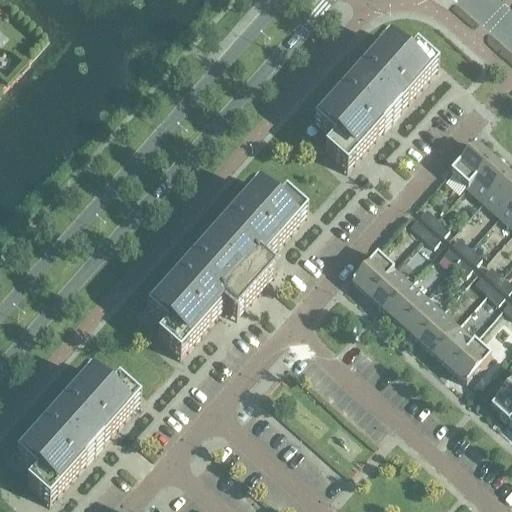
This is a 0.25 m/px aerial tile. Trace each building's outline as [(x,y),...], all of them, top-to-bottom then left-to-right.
[(383,137),(402,116),(398,113),(435,72),(416,55),(407,64),(392,52),(385,61),(379,56),(321,121),(327,125),(319,134),(333,147),(324,157),(343,174),(380,133),(383,137)] [(467,192),(491,165),(474,150),(450,177),(467,192)] [(483,207),(507,179),(491,165),(467,192),(483,207)] [(499,221),(511,206),(511,183),(507,179),(483,207),(499,221)] [(247,304),(271,278),(259,268),(304,218),(285,201),(276,211),(262,198),(254,207),(248,202),(154,307),(160,312),(152,321),(167,334),(158,344),(176,361),(236,294),(247,304)] [(511,232),(511,206),(499,221),(511,232)] [(426,214),(420,221),(432,231),(438,225),(426,214)] [(428,236),(416,225),(410,232),(422,242),(428,236)] [(438,225),(432,231),(443,242),(449,235),(438,225)] [(428,236),(422,242),(434,253),(440,246),(428,236)] [(458,243),(452,250),(464,260),(470,254),(458,243)] [(460,265),(448,254),(443,261),(454,271),(460,265)] [(470,254),(464,260),(476,270),(482,264),(470,254)] [(369,302),(393,275),(376,260),(352,287),(369,302)] [(460,265),(454,271),(466,282),(472,275),(460,265)] [(490,272),(485,278),(496,289),(502,282),(490,272)] [(385,316),(409,289),(393,275),(369,302),(385,316)] [(511,291),(502,282),(496,289),(508,299),(511,294),(511,291)] [(492,293),(481,283),(475,289),(486,300),(492,293)] [(401,331),(425,304),(409,289),(385,316),(401,331)] [(492,293),(486,300),(498,310),(504,304),(492,293)] [(417,345),(441,318),(425,304),(401,331),(417,345)] [(511,310),(508,308),(503,314),(511,322),(511,310)] [(433,359),(457,332),(441,318),(417,345),(433,359)] [(448,373),(473,346),(457,332),(433,359),(448,373)] [(466,389),(490,362),(473,346),(448,373),(466,389)] [(508,426),(511,421),(511,387),(509,390),(502,383),(492,395),(499,402),(490,412),(508,428),(509,427),(508,426)] [(86,469),(104,448),(101,445),(137,404),(118,388),(109,398),(95,385),(87,394),(82,389),(24,454),(29,459),(21,467),(36,480),(27,490),(46,507),(82,466),(86,469)]
